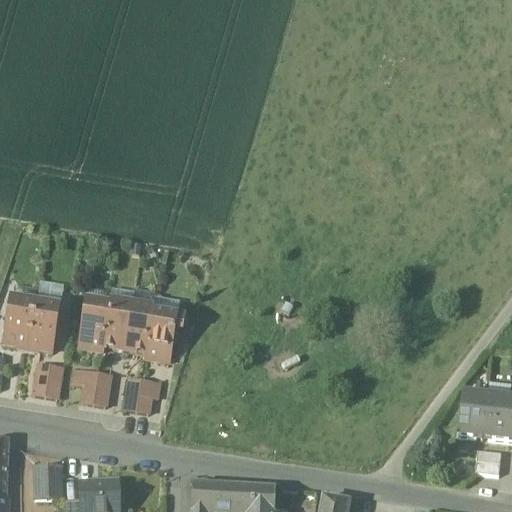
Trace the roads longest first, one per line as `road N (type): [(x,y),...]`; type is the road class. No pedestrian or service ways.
road 1 (tertiary): [(176,458),(508,511)]
road 2 (track): [(389,493),(394,465),(511,309)]
road 3 (tertiary): [(0,422),(176,458)]
